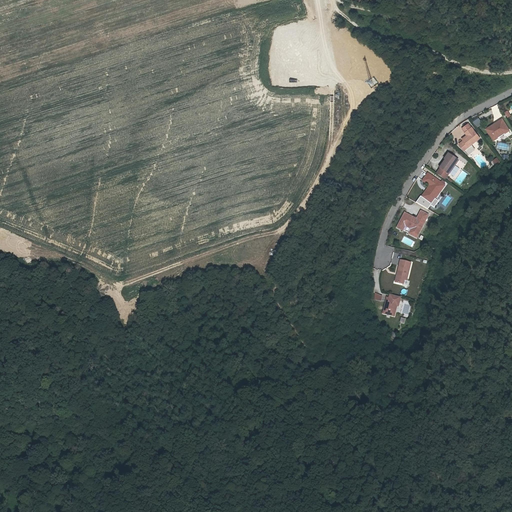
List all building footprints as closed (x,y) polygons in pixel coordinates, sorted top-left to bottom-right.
[(472,121),(477,127),(482,123),(478,117),(472,121)] [(509,131),(502,119),(486,129),(493,141),(498,138),(497,136),(503,132),(505,134),(509,131)] [(470,125),(464,129),(467,133),(469,136),(470,138),(465,142),(461,145),(466,151),(482,139),(474,129),(470,125)] [(479,154),(474,160),(482,168),(488,163),(479,154)] [(460,162),(452,157),(448,163),(446,161),(441,169),(441,170),(438,175),(446,181),(449,176),(450,176),(460,162)] [(496,157),(492,161),(495,166),(500,162),(496,157)] [(428,193),(426,192),(422,198),(426,201),(428,199),(429,199),(432,201),(435,200),(446,187),(429,174),(424,181),(431,186),(428,190),(429,191),(428,193)] [(405,214),(398,228),(403,231),(405,226),(412,230),(409,234),(416,238),(429,217),(422,213),(417,220),(414,219),(409,217),(409,216),(405,214)] [(405,226),(403,231),(409,234),(412,230),(405,226)] [(411,263),(400,261),(394,282),(402,284),(403,279),(406,280),(411,263)] [(399,297),(389,294),(388,298),(386,302),(384,301),(381,312),(392,316),(395,306),(397,301),(398,301),(399,297)]
